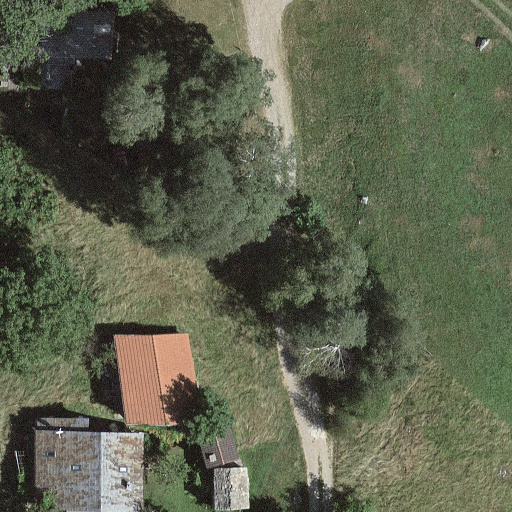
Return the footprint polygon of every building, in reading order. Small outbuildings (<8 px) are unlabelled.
[(105,15),(29,11),(27,57),(102,61),(105,15)] [(168,86),(117,94),(132,180),(183,172),(168,86)] [(182,335),(113,341),(121,428),(190,422),(182,335)] [(218,417),(183,427),(194,468),(229,459),(218,417)] [(132,511),(134,439),(28,437),(27,511),(132,511)] [(238,471),(203,471),(203,511),(238,511),(238,471)]
